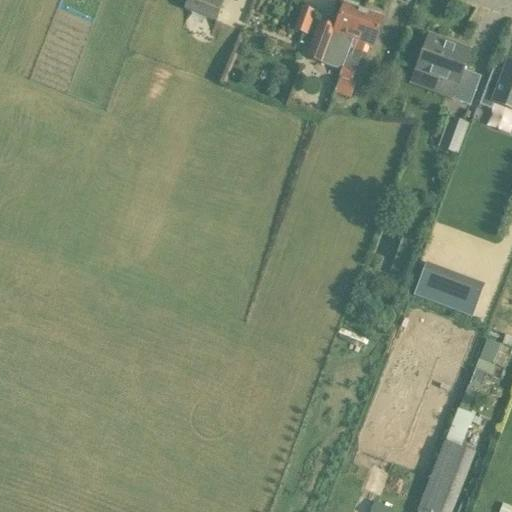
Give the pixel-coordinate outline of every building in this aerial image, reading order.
[(222,4),(211,0),(186,0),(183,9),(215,22),(222,4)] [(342,67),(342,68),(347,55),(363,12),(343,5),(335,29),(319,23),(306,60),(321,66),(322,63),(341,70),(342,67)] [(363,12),(347,55),(342,68),(355,72),(359,60),(360,60),(365,45),(372,47),(382,19),(363,12)] [(452,47),(427,38),(410,84),(469,107),(480,77),(462,70),(470,49),(453,43),(452,47)] [(479,100),(462,144),(471,147),(487,109),(490,111),(492,106),(511,114),(511,63),(507,62),(501,77),(490,73),(482,94),(481,94),(479,100)] [(380,94),(384,82),(374,78),(369,90),(380,94)] [(457,156),(468,125),(448,118),(437,148),(457,156)] [(414,295),(471,317),(483,286),(425,265),(414,295)] [(493,364),(500,345),(485,339),(478,358),(493,364)] [(472,370),(466,387),(479,392),(486,375),(472,370)] [(471,415),(457,409),(416,511),(451,511),(474,455),(458,448),(471,415)] [(328,511),(345,460),(312,450),(293,511),(294,511),(328,511)]
